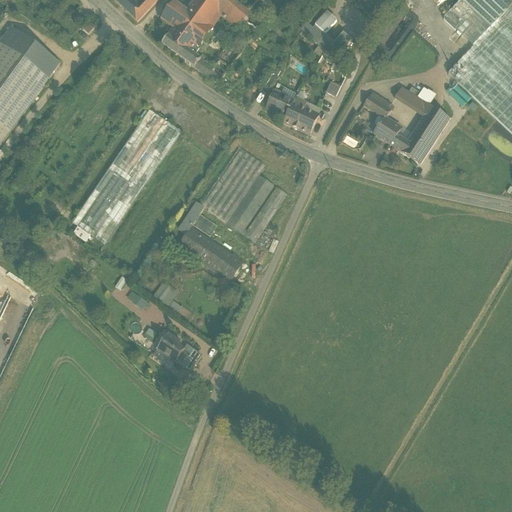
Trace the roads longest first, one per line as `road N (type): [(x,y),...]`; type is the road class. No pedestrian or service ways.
road 1 (tertiary): [(511,208),(325,163),(131,38)]
road 2 (track): [(322,161),(209,405),(173,511)]
road 3 (track): [(457,51),(422,80),(366,88),(325,163)]
road 4 (track): [(0,166),(63,79),(119,27)]
